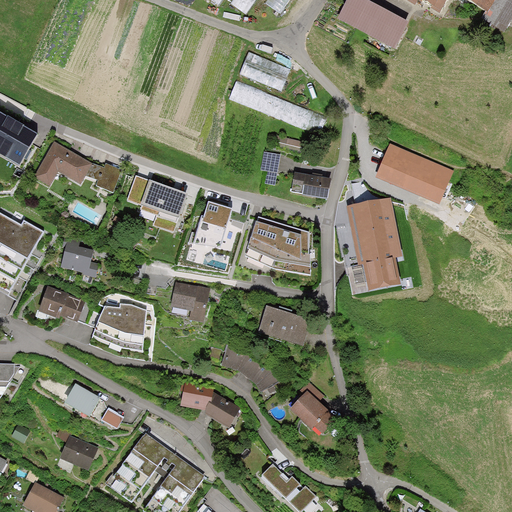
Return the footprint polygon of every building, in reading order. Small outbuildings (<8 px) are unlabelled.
[(231,0),(229,4),(248,16),(258,0),(231,0)] [(264,0),(262,4),(280,16),(290,0),(264,0)] [(366,24),(395,42),(401,33),(404,35),(413,21),(381,0),(366,24)] [(416,0),(423,0),(440,9),(445,0),(474,0),(490,9),(483,21),(502,32),(511,15),(511,0),(412,0),(416,2),(416,0)] [(248,51),(239,71),(279,89),(288,69),(248,51)] [(234,80),(226,101),(319,137),(327,117),(234,80)] [(0,143),(19,154),(31,134),(0,117),(0,143)] [(97,185),(114,192),(123,168),(107,163),(105,166),(93,163),(55,140),(35,176),(51,185),(60,171),(82,184),(87,175),(98,179),(97,185)] [(376,174),(440,201),(456,163),(415,145),(412,153),(389,143),(376,174)] [(261,170),(278,173),(280,154),(264,152),(261,170)] [(292,194),(328,199),(331,179),(295,173),(292,194)] [(155,226),(173,233),(187,195),(152,182),(141,212),(158,218),(155,226)] [(405,257),(400,237),(392,196),(345,204),(359,266),(364,266),(370,294),(402,287),(396,259),(405,257)] [(476,209),(478,205),(478,204),(476,199),(471,197),(466,199),(464,201),(464,204),(466,209),(469,211),(471,211),(476,209)] [(205,218),(202,217),(194,245),(221,249),(229,220),(232,211),(209,204),(205,218)] [(0,287),(10,293),(45,231),(24,220),(21,225),(0,213),(0,287)] [(285,225),(260,217),(246,257),(274,269),(310,275),(309,232),(285,225)] [(83,276),(95,279),(99,264),(92,262),(94,250),(79,247),(80,242),(65,238),(63,246),(66,247),(61,268),(84,274),(83,276)] [(189,321),(203,324),(210,290),(199,287),(175,283),(170,308),(190,312),(189,321)] [(61,317),(78,323),(86,301),(67,295),(68,294),(48,287),(39,314),(60,321),(61,317)] [(143,352),(147,312),(132,306),(120,305),(120,308),(105,307),(94,336),(123,348),(143,352)] [(258,332),(303,347),(311,321),(295,316),(267,308),(258,332)] [(257,385),(260,393),(267,389),(270,394),(277,390),(274,385),(280,381),(273,371),(249,352),(227,344),(224,352),(226,353),(223,366),(238,371),(257,385)] [(13,378),(14,376),(15,365),(0,364),(0,398),(0,399),(8,385),(13,378)] [(212,404),(214,392),(215,389),(186,383),(181,407),(206,412),(209,403),(212,404)] [(315,427),(323,434),(337,419),(320,402),(324,397),(309,383),(302,391),(306,395),(291,411),(311,430),(315,427)] [(65,403),(89,418),(97,406),(100,400),(75,385),(65,403)] [(209,403),(206,412),(205,415),(229,429),(241,408),(214,392),(212,404),(209,403)] [(102,420),(117,429),(123,418),(108,410),(102,420)] [(11,436),(23,442),(29,430),(17,425),(11,436)] [(67,445),(71,436),(72,432),(61,428),(58,437),(67,445)] [(179,511),(205,476),(146,434),(115,476),(113,474),(105,485),(132,504),(165,459),(167,461),(165,465),(170,469),(172,465),(175,467),(142,511),(179,511)] [(61,459),(89,471),(99,448),(85,443),(71,436),(67,445),(61,459)] [(263,477),(300,511),(301,511),(316,497),(306,487),(300,494),(295,489),(299,485),(292,478),(290,480),(287,483),(280,476),(283,474),(274,466),(263,477)] [(23,505),(36,511),(57,511),(65,498),(36,482),(23,505)] [(307,511),(314,511),(319,505),(314,501),(307,511)]
